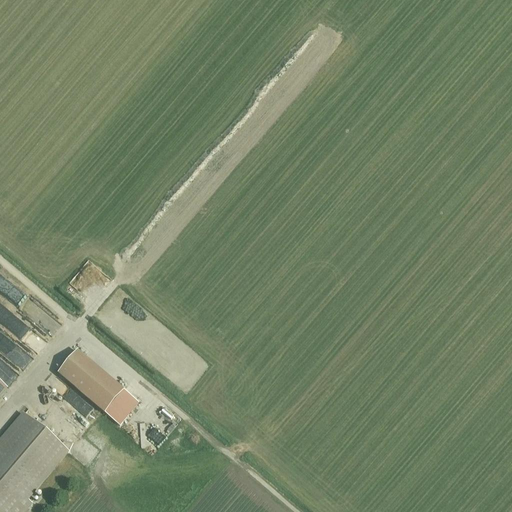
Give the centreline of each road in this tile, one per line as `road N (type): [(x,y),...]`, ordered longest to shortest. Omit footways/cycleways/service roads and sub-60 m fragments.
road 1 (track): [(296,511),(0,261)]
road 2 (track): [(78,325),(312,37)]
